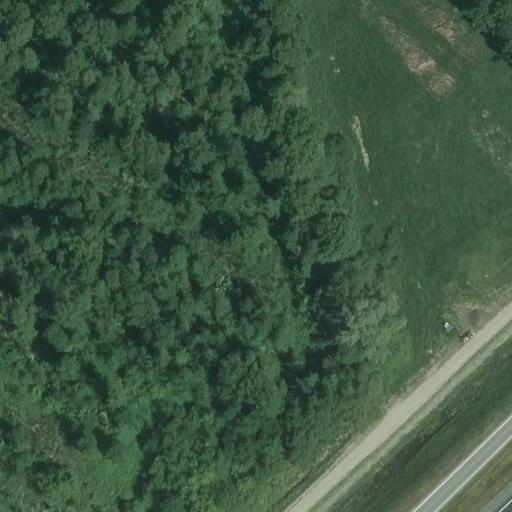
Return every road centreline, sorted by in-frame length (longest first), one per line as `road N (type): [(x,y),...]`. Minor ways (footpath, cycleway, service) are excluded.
road 1 (unclassified): [(298,511),(511,307)]
road 2 (motorway): [(511,427),(427,511)]
